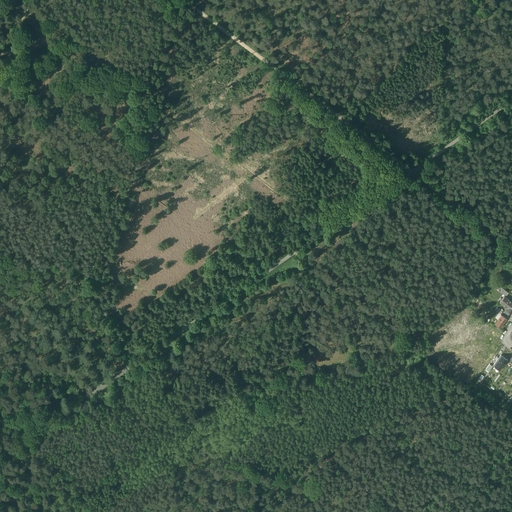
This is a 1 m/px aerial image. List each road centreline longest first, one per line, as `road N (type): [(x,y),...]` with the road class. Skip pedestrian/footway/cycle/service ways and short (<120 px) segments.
road 1 (unclassified): [(0,457),(411,173)]
road 2 (track): [(511,248),(182,0)]
road 3 (track): [(177,334),(390,511)]
road 4 (residential): [(511,101),(411,173)]
